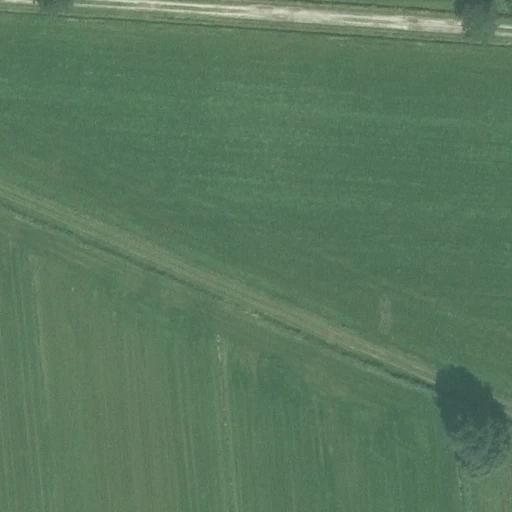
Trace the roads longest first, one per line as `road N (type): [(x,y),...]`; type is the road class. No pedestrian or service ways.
road 1 (track): [(0,191),(511,412)]
road 2 (residential): [(0,43),(481,75)]
road 3 (track): [(48,0),(511,33)]
road 4 (residential): [(481,75),(475,173),(462,227),(364,511)]
